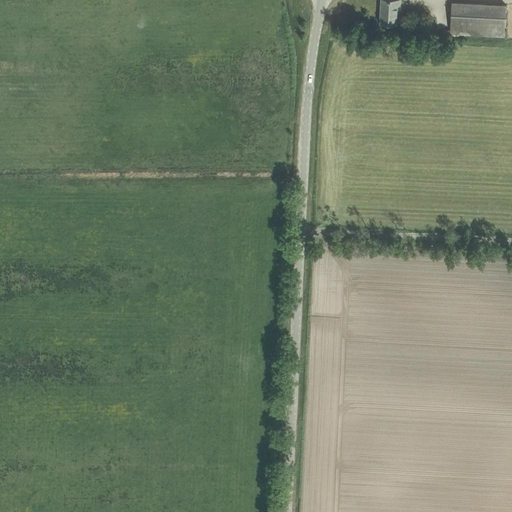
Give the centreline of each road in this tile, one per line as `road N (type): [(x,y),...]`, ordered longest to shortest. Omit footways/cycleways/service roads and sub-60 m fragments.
road 1 (unclassified): [(323,0),(286,511)]
road 2 (track): [(301,236),(511,247)]
